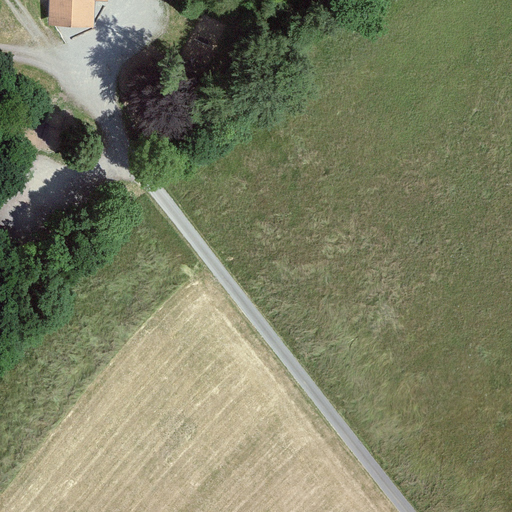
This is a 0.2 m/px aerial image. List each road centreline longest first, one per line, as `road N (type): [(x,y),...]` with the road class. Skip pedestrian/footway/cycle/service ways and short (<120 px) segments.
road 1 (track): [(401,511),(61,71)]
road 2 (track): [(16,230),(70,175),(132,163)]
